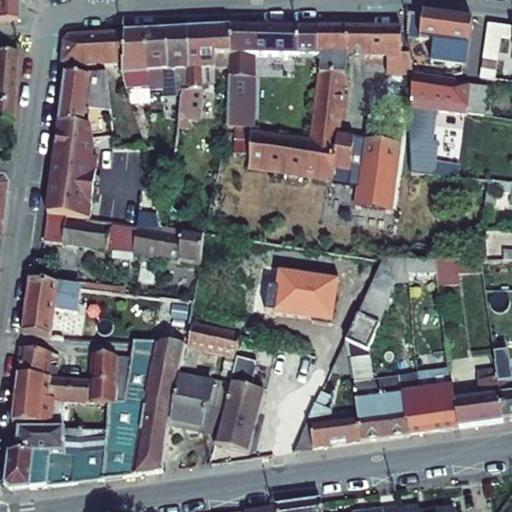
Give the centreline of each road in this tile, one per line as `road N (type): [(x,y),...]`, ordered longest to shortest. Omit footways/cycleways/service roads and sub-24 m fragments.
road 1 (tertiary): [(69,511),(511,446)]
road 2 (residential): [(51,21),(127,7),(276,0)]
road 3 (residential): [(24,167),(0,348)]
road 4 (residential): [(51,21),(42,35),(24,167)]
